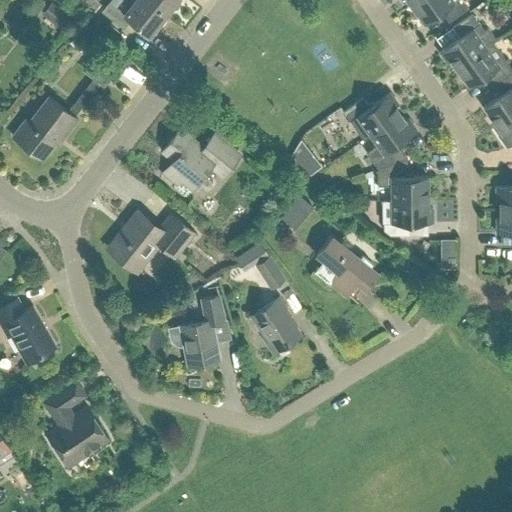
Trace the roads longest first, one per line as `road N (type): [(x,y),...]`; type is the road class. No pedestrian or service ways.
road 1 (residential): [(367,0),(465,142),(466,278),(418,334),(264,425),(145,394),(82,306),(63,209)]
road 2 (residential): [(63,209),(231,0)]
